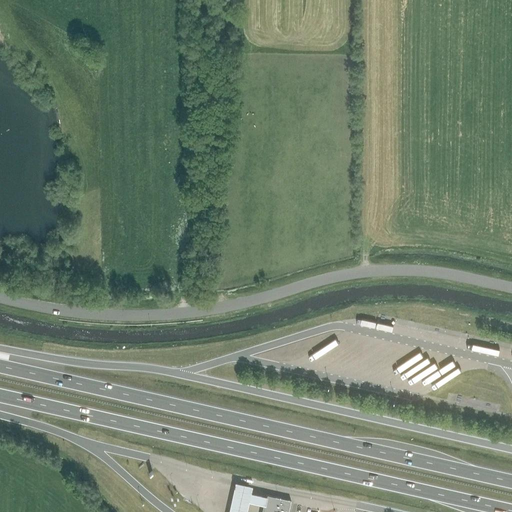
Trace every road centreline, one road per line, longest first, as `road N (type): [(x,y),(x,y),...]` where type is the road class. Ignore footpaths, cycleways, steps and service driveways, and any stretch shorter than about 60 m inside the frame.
road 1 (trunk): [(0,395),(511,511)]
road 2 (trunk): [(511,481),(0,366)]
road 3 (tertiary): [(511,288),(415,271),(365,272),(233,306),(150,317),(0,299)]
road 4 (trunk): [(178,374),(0,349)]
